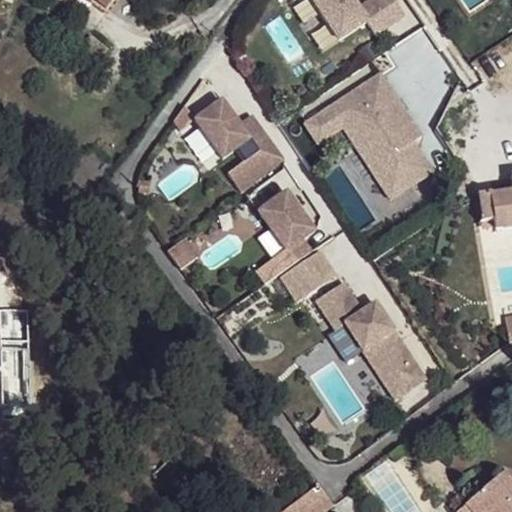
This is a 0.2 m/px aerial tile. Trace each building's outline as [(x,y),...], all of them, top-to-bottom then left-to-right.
[(111,4),(104,0),(91,0),(106,11),(111,4)] [(309,0),(338,43),(366,24),(375,37),(404,17),(393,0),(372,0),(358,9),(351,0),(309,0)] [(304,126),(317,147),(342,130),(351,124),(362,141),(371,146),(389,173),(396,168),(410,188),(433,173),(413,144),(421,138),(379,76),(304,126)] [(227,177),(240,195),(284,161),(251,117),(239,127),(221,103),(195,122),(194,123),(222,161),(235,151),(244,164),(227,177)] [(172,124),(179,134),(194,123),(195,122),(184,108),(172,124)] [(410,188),(396,168),(389,173),(371,146),(362,141),(351,124),(342,130),(390,201),(410,188)] [(61,187),(83,206),(104,178),(83,160),(61,187)] [(478,196),(483,224),(493,222),(495,230),(495,232),(511,228),(511,177),(510,178),(511,186),(511,192),(489,197),(489,194),(478,196)] [(149,195),(150,185),(139,183),(138,194),(149,195)] [(278,257),(287,270),(311,253),(302,241),(315,233),(286,193),(258,214),(285,253),(278,257)] [(481,225),(483,232),(495,230),(493,222),(483,224),(481,225)] [(168,254),(181,271),(198,259),(186,241),(168,254)] [(336,278),(320,253),(299,266),(316,292),(336,278)] [(297,305),(316,292),(299,266),(280,279),(297,305)] [(0,275),(0,300),(10,314),(23,305),(1,275),(0,275)] [(345,327),(394,401),(425,380),(374,303),(361,312),(343,285),(315,303),(335,333),(345,327)] [(511,511),(511,485),(503,474),(465,507),(470,511),(511,511)] [(301,500),(309,511),(327,511),(333,508),(318,487),(301,500)] [(285,511),(309,511),(301,500),(285,511)]
